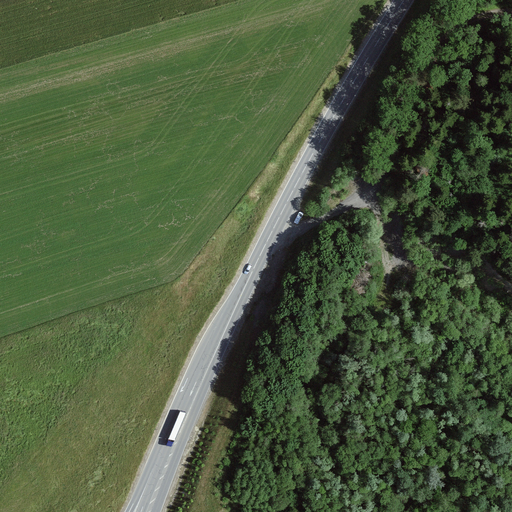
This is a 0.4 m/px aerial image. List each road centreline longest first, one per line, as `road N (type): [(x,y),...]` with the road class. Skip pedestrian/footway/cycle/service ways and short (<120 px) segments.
road 1 (primary): [(403,0),(346,92),(226,328)]
road 2 (track): [(511,6),(472,15),(446,37),(370,193),(271,232)]
road 3 (tertiary): [(226,328),(201,352),(130,511)]
road 4 (primary): [(226,328),(148,511)]
